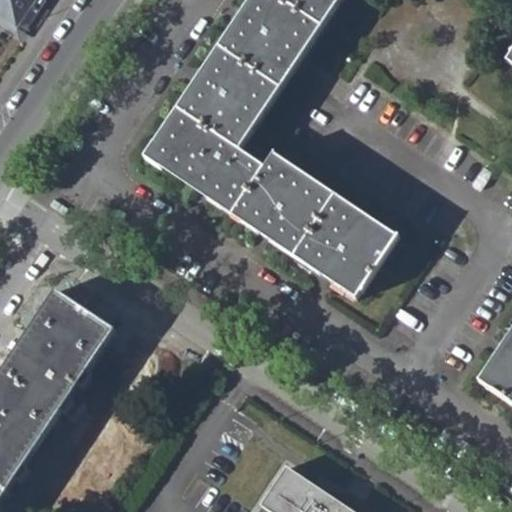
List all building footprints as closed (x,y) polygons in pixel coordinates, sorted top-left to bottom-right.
[(36,0),(0,0),(0,20),(16,31),(36,0)] [(161,169),(358,300),(397,241),(273,158),(264,170),(240,154),(342,0),(259,0),(158,149),(154,146),(144,161),(160,172),(161,169)] [(0,507),(116,335),(55,295),(0,377),(0,507)] [(511,340),(481,386),(511,406),(511,340)] [(348,511),(286,471),(261,509),(265,511),(348,511)]
